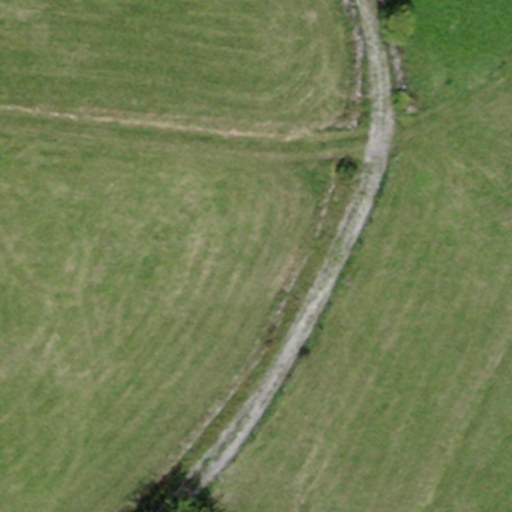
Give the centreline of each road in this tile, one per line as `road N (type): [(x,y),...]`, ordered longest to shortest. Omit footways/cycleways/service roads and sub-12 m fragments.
road 1 (track): [(370,0),(383,139),(317,309),(218,477),(180,511)]
road 2 (track): [(511,83),(450,119),(383,139),(309,148),(0,119)]
